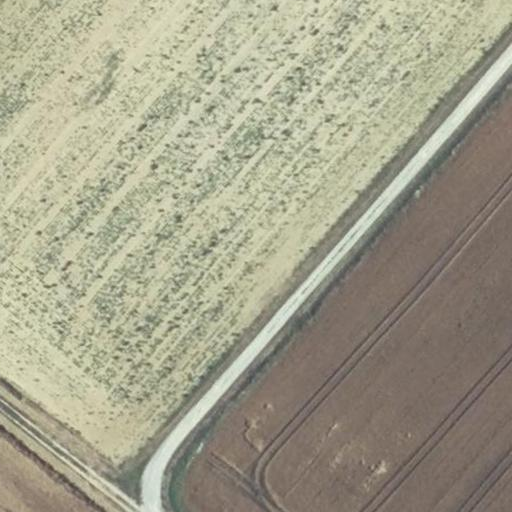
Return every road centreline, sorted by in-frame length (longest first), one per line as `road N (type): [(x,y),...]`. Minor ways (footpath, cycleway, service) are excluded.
road 1 (unclassified): [(511,39),(178,425),(150,488),(158,511)]
road 2 (track): [(150,488),(122,496),(0,410)]
